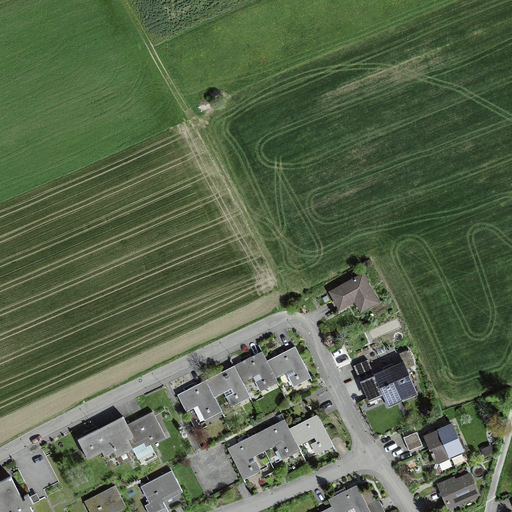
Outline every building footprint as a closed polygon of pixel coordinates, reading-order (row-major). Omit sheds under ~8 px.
[(380,301),(363,271),(328,290),(339,309),(354,301),(360,312),(380,301)] [(177,395),(191,423),(276,380),(281,388),(293,382),(295,385),(311,377),(295,346),(289,350),(267,361),(262,351),(255,355),(228,369),(201,382),(177,395)] [(382,391),(387,404),(416,391),(406,368),(416,364),(409,350),(400,354),(404,362),(393,367),(387,370),(361,382),(368,397),(382,391)] [(367,358),(353,365),(358,377),(373,371),(367,358)] [(132,458),(128,450),(166,435),(153,410),(128,423),(124,414),(78,437),(88,457),(102,450),(107,460),(116,456),(120,464),(122,463),(124,468),(132,463),(130,459),(132,458)] [(233,444),(228,447),(243,478),(255,472),(254,471),(288,453),(289,455),(301,449),(306,458),(334,444),(318,413),(310,417),(290,427),(285,418),(277,422),(256,433),(233,444)] [(452,425),(445,428),(432,433),(424,436),(435,461),(462,450),(452,425)] [(403,437),(409,451),(423,445),(417,431),(403,437)] [(437,482),(448,508),(481,493),(470,471),(467,472),(465,468),(458,471),(460,475),(455,477),(454,475),(437,482)] [(151,506),(182,490),(172,470),(140,485),(151,506)] [(0,511),(34,511),(30,504),(40,499),(37,492),(30,495),(28,491),(24,493),(25,496),(23,497),(11,473),(0,478),(0,511)] [(343,511),(348,510),(348,511),(385,511),(379,499),(377,500),(370,486),(361,491),(357,483),(351,486),(346,489),(345,487),(334,492),(336,494),(329,498),(332,505),(325,508),(317,511),(343,511)] [(90,511),(112,511),(126,505),(116,484),(84,500),(90,511)]
